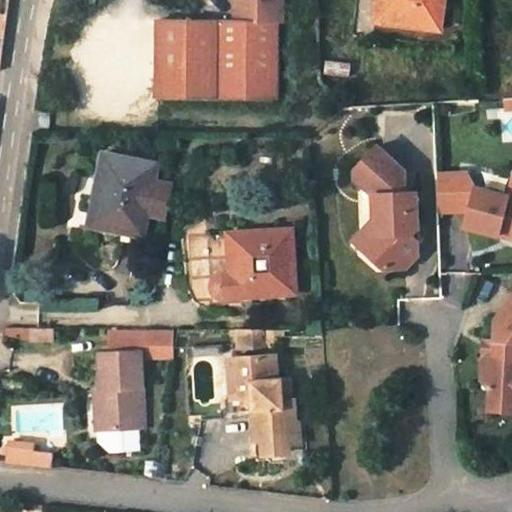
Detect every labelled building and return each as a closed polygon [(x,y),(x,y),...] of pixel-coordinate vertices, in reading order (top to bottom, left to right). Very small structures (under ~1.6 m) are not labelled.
[(233,0),(234,22),(158,21),(154,96),(275,99),(276,23),(280,23),(280,0),(233,0)] [(378,0),(375,22),(440,29),(443,0),(378,0)] [(9,17),(0,15),(0,35),(6,36),(9,17)] [(52,113),(42,112),(41,126),(50,127),(52,113)] [(406,173),(377,147),(355,171),(355,178),(374,195),(375,230),(381,235),(365,252),(384,269),(391,269),(398,261),(406,269),(418,256),(418,242),(411,236),(419,228),(417,193),(407,193),(406,173)] [(158,163),(102,152),(96,181),(102,181),(93,227),(143,237),(147,213),(154,181),(158,163)] [(468,175),(438,176),(439,214),(469,213),(476,187),(468,175)] [(173,184),(154,181),(147,213),(167,217),(173,184)] [(511,196),(510,196),(476,187),(469,213),(467,221),(465,229),(499,237),(501,232),(511,235),(511,196)] [(293,292),(290,231),(229,236),(230,277),(224,277),(220,278),(217,279),(215,281),(214,284),(214,288),(216,293),(223,296),(293,292)] [(494,340),(492,355),(483,354),(481,377),(490,388),(488,409),(511,410),(511,296),(496,320),(495,322),(494,340)] [(39,328),(30,328),(30,341),(54,340),(54,328),(39,328)] [(239,347),(269,348),(268,329),(238,329),(239,347)] [(109,332),(109,351),(139,351),(144,351),(144,332),(109,332)] [(172,332),(144,332),(144,351),(144,357),(172,357),(172,332)] [(485,339),(483,354),(492,355),(494,340),(485,339)] [(109,351),(98,351),(97,399),(97,427),(139,427),(139,351),(109,351)] [(296,424),(295,399),(289,399),(287,377),(278,377),(277,355),(232,358),(234,397),(241,398),(242,415),(255,414),(258,458),(272,458),(272,453),(291,453),(290,441),(288,424),(296,424)] [(302,441),(300,423),(296,424),(288,424),(290,441),(302,441)] [(26,445),(9,443),(6,462),(28,465),(30,453),(26,445)] [(50,455),(30,453),(28,465),(49,467),(50,455)]
